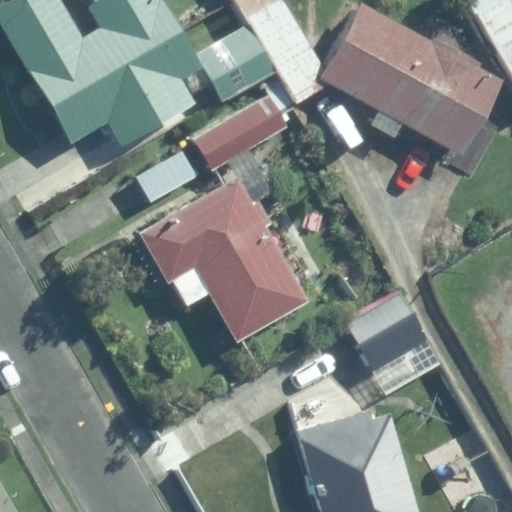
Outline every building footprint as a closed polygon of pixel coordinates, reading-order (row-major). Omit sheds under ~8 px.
[(60,0),(14,0),(0,8),(0,13),(72,143),(108,123),(121,148),(197,106),(181,79),(200,68),(161,0),(90,0),(106,27),(83,39),(60,0)] [(229,0),(235,10),(253,0),(229,0)] [(265,0),(239,16),(291,99),(323,79),(313,74),(318,63),(279,0),(265,0)] [(511,6),(508,0),(459,0),(511,90),(511,6)] [(500,82),(361,8),(324,78),(462,152),(500,82)] [(256,90),(186,134),(211,173),(281,128),(256,90)] [(129,172),(147,200),(193,171),(175,143),(129,172)] [(238,177),(141,232),(167,278),(195,263),(238,340),(308,301),(238,177)] [(432,365),(430,360),(390,288),(339,316),(381,393),(432,365)] [(369,412),(300,433),(323,511),(420,511),(391,415),(372,420),(369,412)] [(12,511),(0,490),(0,511),(12,511)]
